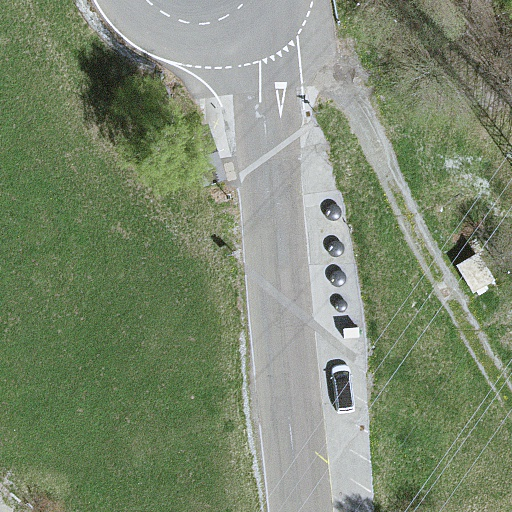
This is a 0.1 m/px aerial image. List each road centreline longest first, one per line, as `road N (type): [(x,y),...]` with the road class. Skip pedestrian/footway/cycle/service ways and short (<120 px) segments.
road 1 (unclassified): [(302,511),(265,129),(240,6)]
road 2 (track): [(306,0),(411,225),(511,401)]
